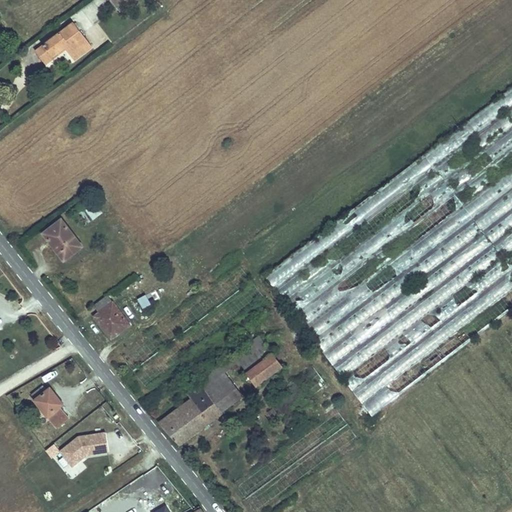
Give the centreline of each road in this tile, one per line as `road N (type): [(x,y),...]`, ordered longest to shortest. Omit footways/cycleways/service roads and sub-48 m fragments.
road 1 (tertiary): [(218,511),(0,243)]
road 2 (unknown): [(0,114),(41,45),(89,10)]
